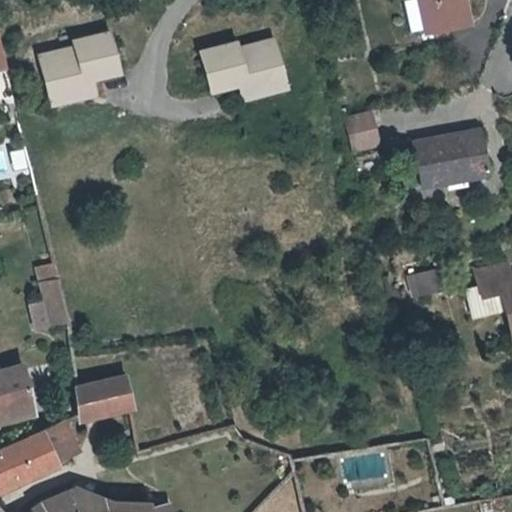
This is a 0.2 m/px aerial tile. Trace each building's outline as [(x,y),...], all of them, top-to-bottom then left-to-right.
[(469,22),(464,0),(418,0),(423,30),(469,22)] [(82,74),(91,73),(119,68),(111,30),(74,37),(76,45),(42,51),(48,88),(83,81),(82,74)] [(249,82),(285,74),(276,37),(239,45),(238,40),(203,47),(212,86),(239,80),(240,79),(248,77),(249,82)] [(94,91),(91,73),(82,74),(83,81),(48,88),(50,99),(94,91)] [(288,86),(285,74),(249,82),(248,77),(240,79),(239,80),(243,96),(288,86)] [(378,141),(370,109),(345,116),(353,148),(378,141)] [(483,168),(475,123),(407,134),(416,180),(483,168)] [(511,331),(511,281),(509,282),(504,261),(473,270),(476,284),(463,288),(469,315),(503,307),(508,332),(511,331)] [(34,266),(43,307),(34,309),(38,325),(64,319),(50,262),(34,266)] [(443,286),(439,267),(410,274),(415,294),(443,286)] [(4,395),(27,390),(21,363),(0,368),(0,419),(9,417),(4,395)] [(79,413),(126,406),(120,376),(75,387),(79,413)] [(31,412),(27,390),(4,395),(9,417),(31,412)] [(0,484),(76,447),(62,419),(0,446),(0,484)] [(149,511),(148,508),(148,504),(110,503),(73,485),(29,506),(31,509),(26,511),(149,511)] [(149,511),(166,511),(165,503),(148,508),(149,511)]
